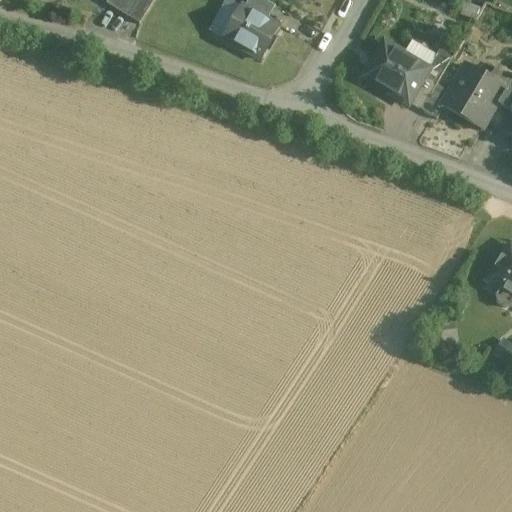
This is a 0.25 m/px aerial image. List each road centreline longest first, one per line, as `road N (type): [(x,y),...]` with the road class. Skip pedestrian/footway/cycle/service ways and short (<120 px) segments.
road 1 (residential): [(0,14),(301,111)]
road 2 (residential): [(301,111),(511,196)]
road 3 (residential): [(301,111),(365,0)]
